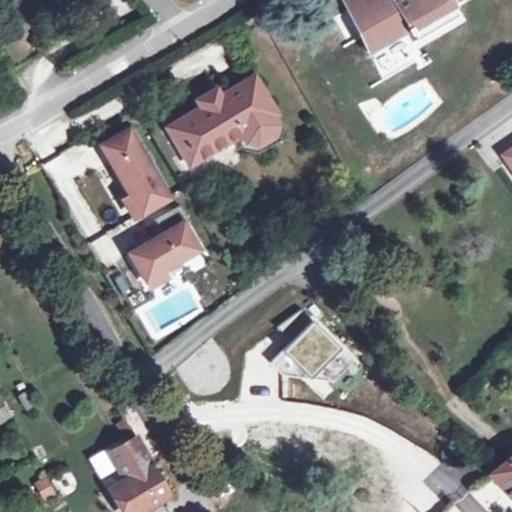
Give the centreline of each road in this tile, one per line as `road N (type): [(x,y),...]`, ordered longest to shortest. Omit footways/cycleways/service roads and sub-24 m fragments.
road 1 (residential): [(128,384),(511,101)]
road 2 (residential): [(0,162),(128,384)]
road 3 (residential): [(171,26),(0,130)]
road 4 (residential): [(128,384),(202,511)]
